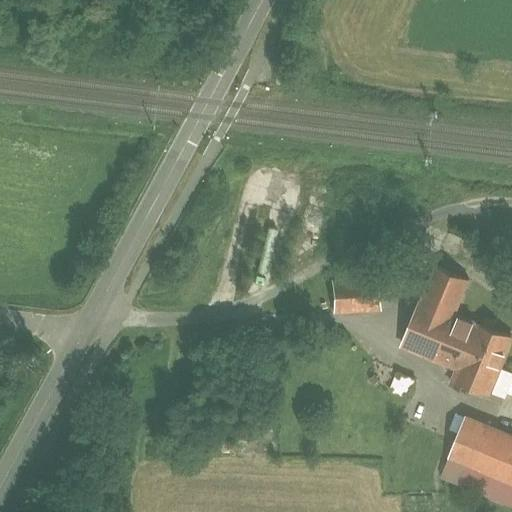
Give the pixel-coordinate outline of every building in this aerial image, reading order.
[(437,250),(402,337),(459,360),(455,369),(496,386),(498,381),(507,357),(511,345),(511,320),(461,300),(475,265),(437,250)] [(341,280),(340,298),(387,300),(387,282),(341,280)] [(511,359),(507,357),(498,381),(511,386),(511,383),(511,359)] [(415,387),(421,368),(401,361),(395,381),(415,387)] [(424,395),(414,392),(409,406),(418,410),(424,395)] [(511,416),(469,400),(442,469),(490,487),(511,496),(511,416)] [(202,434),(201,449),(240,451),(240,435),(202,434)]
